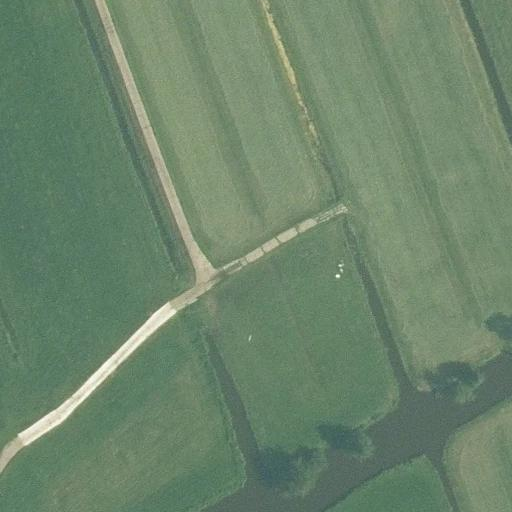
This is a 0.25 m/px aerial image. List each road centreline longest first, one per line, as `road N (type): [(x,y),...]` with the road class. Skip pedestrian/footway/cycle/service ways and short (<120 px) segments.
road 1 (track): [(0,465),(207,279),(100,0)]
road 2 (track): [(207,279),(350,203)]
